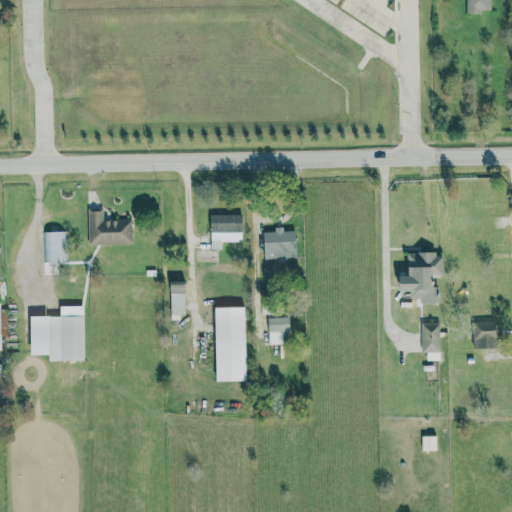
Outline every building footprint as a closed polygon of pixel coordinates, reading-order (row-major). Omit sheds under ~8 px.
[(490,0),(465,0),(466,12),(491,12),(490,0)] [(132,244),(132,220),(102,220),(102,211),(87,211),(88,245),(132,244)] [(242,214),(210,215),(210,249),(222,249),(222,242),(242,241),(242,214)] [(296,258),(295,229),(275,229),(275,232),(263,232),(264,259),(296,258)] [(66,232),(44,232),(45,262),(67,262),(66,232)] [(438,302),(438,287),(433,287),(433,275),(442,275),(442,253),(406,253),(406,267),(399,267),(399,290),(408,290),(409,298),(419,298),(419,303),(438,302)] [(169,281),(170,315),(185,315),(184,281),(169,281)] [(244,307),(214,307),(215,381),(246,381),(244,307)] [(29,317),(29,355),(48,354),(48,361),(84,360),(84,316),(29,317)] [(288,317),(266,318),(267,332),(288,331),(288,317)] [(472,349),(495,348),(494,322),(472,323),(472,349)] [(439,352),(440,323),(421,323),(420,351),(439,352)]
